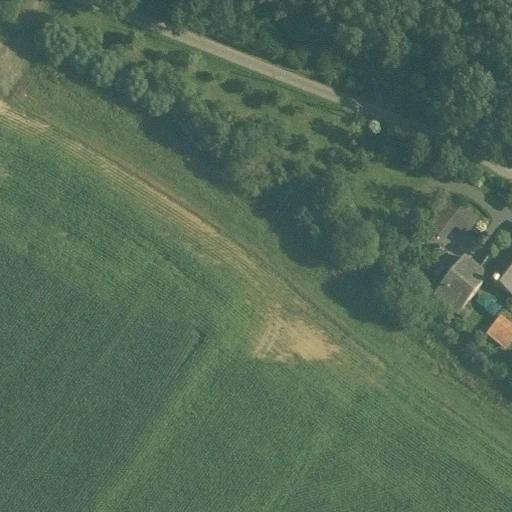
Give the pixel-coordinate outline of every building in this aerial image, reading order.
[(430,232),(441,240),(455,226),(465,234),(478,221),(450,202),(430,232)] [(481,272),(479,275),(487,281),(495,287),(494,288),(497,290),(498,289),(511,299),(511,241),(500,257),(495,253),(481,272)] [(458,317),(487,281),(479,275),(481,272),(465,259),(434,298),(458,317)] [(487,337),(499,346),(511,328),(511,326),(501,318),(487,337)] [(511,328),(499,346),(506,352),(511,344),(511,328)]
